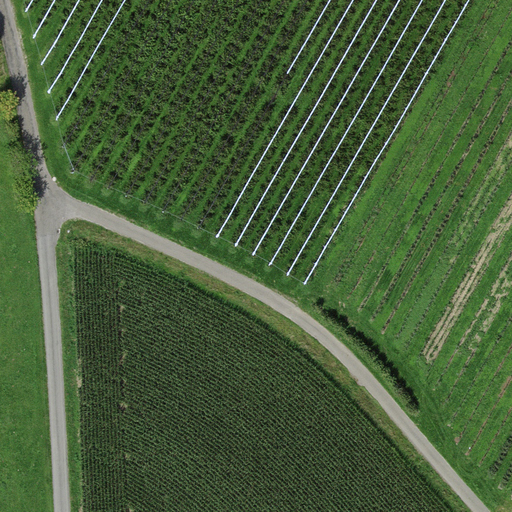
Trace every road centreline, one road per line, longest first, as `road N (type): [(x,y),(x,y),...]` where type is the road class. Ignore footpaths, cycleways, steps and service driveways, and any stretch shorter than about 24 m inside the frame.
road 1 (track): [(46,195),(213,267),(315,326),(481,511)]
road 2 (unclassified): [(0,3),(46,195),(64,511)]
